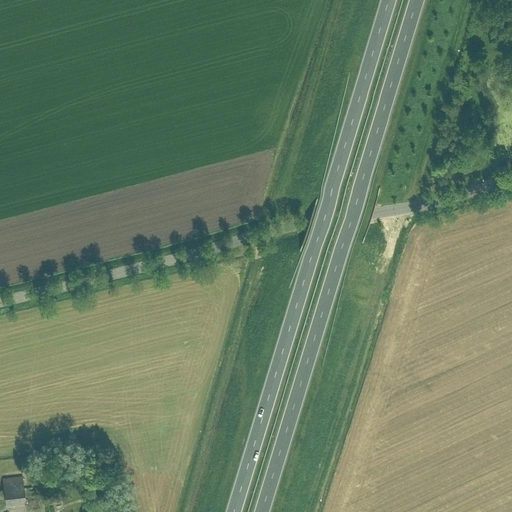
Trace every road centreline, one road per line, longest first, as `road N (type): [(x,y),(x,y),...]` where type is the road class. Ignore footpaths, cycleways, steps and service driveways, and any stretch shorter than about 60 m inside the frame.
road 1 (trunk): [(262,511),(418,0)]
road 2 (trunk): [(389,0),(233,511)]
road 3 (tertiary): [(0,301),(276,229),(511,180)]
